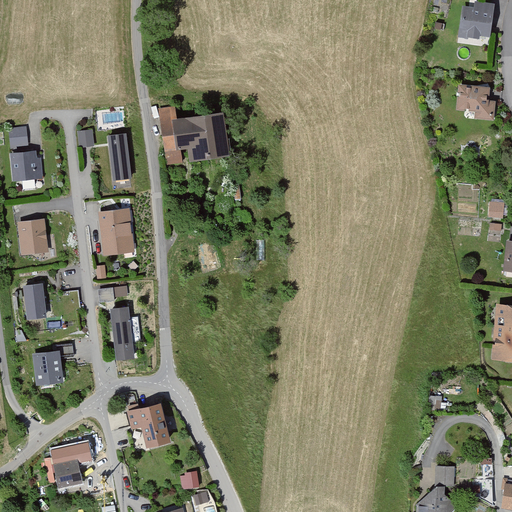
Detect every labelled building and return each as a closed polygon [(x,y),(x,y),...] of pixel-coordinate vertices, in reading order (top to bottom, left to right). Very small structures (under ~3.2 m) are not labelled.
[(463,7),(460,36),(479,38),(479,35),(490,36),(494,4),(475,2),(474,9),(463,7)] [(492,88),(458,85),(456,110),(475,112),(475,120),(494,122),(495,101),(491,101),(492,88)] [(175,106),(159,109),(167,163),(182,162),(179,147),(189,146),(190,158),(226,153),(221,115),(177,121),(175,106)] [(26,127),(9,129),(11,153),(28,151),(26,127)] [(77,132),(79,147),(94,146),(92,130),(77,132)] [(109,136),(114,180),(130,178),(125,134),(109,136)] [(28,151),(11,153),(14,181),(42,178),(40,159),(36,159),(35,150),(28,151)] [(504,203),(490,202),(489,217),(503,217),(504,203)] [(129,210),(100,213),(104,255),(134,251),(129,210)] [(43,220),(19,223),(22,254),(47,252),(43,220)] [(490,222),(489,232),(501,233),(502,223),(490,222)] [(97,266),(98,278),(106,277),(104,265),(97,266)] [(42,285),(23,287),(28,320),(46,317),(42,285)] [(127,286),(114,288),(115,297),(128,295),(127,286)] [(99,289),(100,302),(115,300),(113,288),(99,289)] [(78,290),(63,292),(65,309),(80,308),(78,290)] [(511,306),(498,306),(493,359),(511,360),(511,306)] [(128,307),(111,309),(117,359),(134,357),(128,307)] [(33,355),(37,385),(62,382),(59,352),(33,355)] [(128,411),(132,429),(142,426),(147,447),(170,442),(161,404),(128,411)] [(57,481),(59,487),(82,483),(78,462),(92,459),(88,441),(50,449),(52,457),(45,459),(50,483),(57,481)] [(454,467),(438,466),(437,486),(445,486),(454,486),(454,467)] [(183,489),(199,486),(196,472),(186,474),(186,476),(181,477),(183,489)] [(511,480),(506,479),(502,506),(511,507),(511,480)] [(493,506),(492,480),(482,480),(474,480),(474,495),(493,506)] [(418,505),(417,511),(449,511),(456,506),(444,496),(445,486),(437,486),(418,505)] [(196,505),(208,501),(205,492),(194,496),(196,505)]
